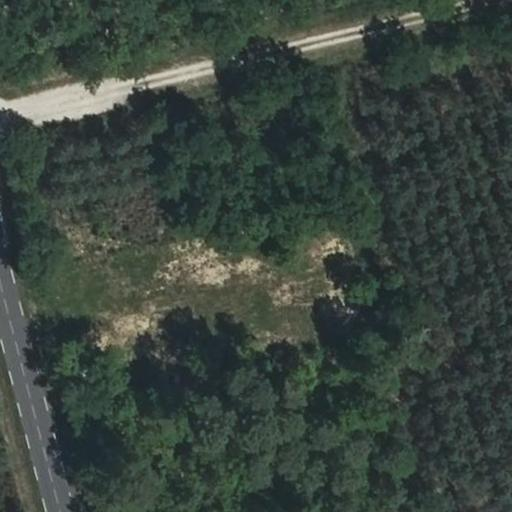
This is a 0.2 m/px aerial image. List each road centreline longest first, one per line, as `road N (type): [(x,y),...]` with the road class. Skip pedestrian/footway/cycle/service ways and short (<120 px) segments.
road 1 (track): [(0,77),(341,0)]
road 2 (secondary): [(0,213),(75,511)]
